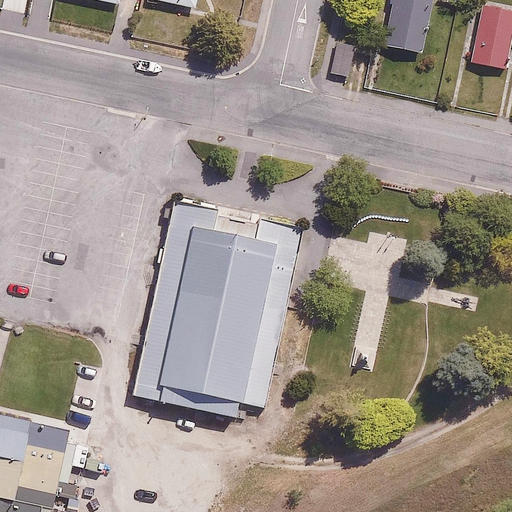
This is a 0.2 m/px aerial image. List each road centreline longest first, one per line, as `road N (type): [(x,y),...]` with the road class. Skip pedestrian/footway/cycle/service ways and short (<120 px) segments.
road 1 (residential): [(273,112),(0,58)]
road 2 (residential): [(511,163),(273,112)]
